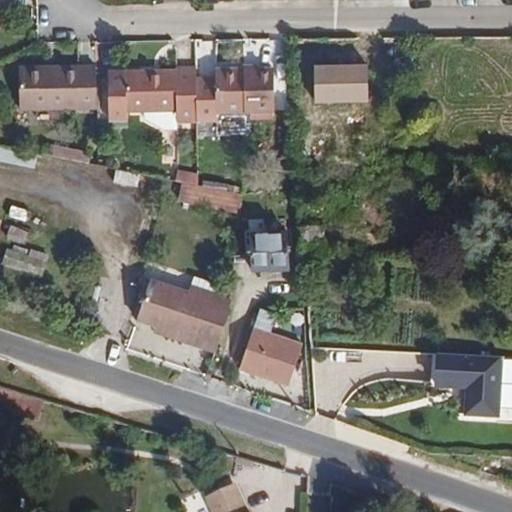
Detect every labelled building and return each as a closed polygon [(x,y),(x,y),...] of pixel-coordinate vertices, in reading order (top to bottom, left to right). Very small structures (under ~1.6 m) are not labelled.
[(366,65),(315,66),(316,101),(367,100),(366,65)] [(200,124),(199,81),(199,69),(176,70),(176,73),(112,73),(111,111),(148,111),(177,111),(178,125),(200,124)] [(99,111),(98,71),(51,71),(52,79),(22,78),(22,113),(99,111)] [(285,114),(285,72),(224,72),(224,80),(199,81),(200,124),(225,123),(225,114),(285,114)] [(178,125),(177,111),(148,111),(148,120),(156,128),(178,128),(178,125)] [(28,155),(0,148),(0,164),(23,170),(28,155)] [(91,168),(93,156),(56,148),(54,160),(91,168)] [(114,187),(117,187),(138,192),(141,179),(121,175),(117,174),(114,187)] [(243,200),(181,186),(177,202),(240,215),(243,200)] [(288,233),(252,235),(254,279),(290,277),(288,233)] [(326,253),(324,233),(301,235),(304,265),(327,263),(326,253)] [(43,282),(51,259),(32,252),(29,259),(9,252),(3,269),(43,282)] [(212,303),(215,293),(192,286),(187,301),(206,307),(208,302),(212,303)] [(214,361),(227,318),(230,308),(212,303),(208,302),(206,307),(187,301),(149,290),(137,331),(154,336),(194,348),(192,354),(214,361)] [(273,335),(277,323),(262,318),(257,330),(273,335)] [(291,391),(306,347),(273,335),(257,330),(242,375),(291,391)] [(194,348),(154,336),(152,343),(192,354),(194,348)] [(497,421),(502,362),(438,357),(437,371),(436,383),(436,390),(450,391),(457,392),(467,393),(466,419),(483,420),(497,421)] [(0,406),(39,420),(46,400),(0,384),(0,406)] [(466,419),(467,393),(457,392),(455,418),(466,419)] [(251,511),(249,508),(245,509),(233,483),(215,490),(206,494),(214,511),(251,511)]
